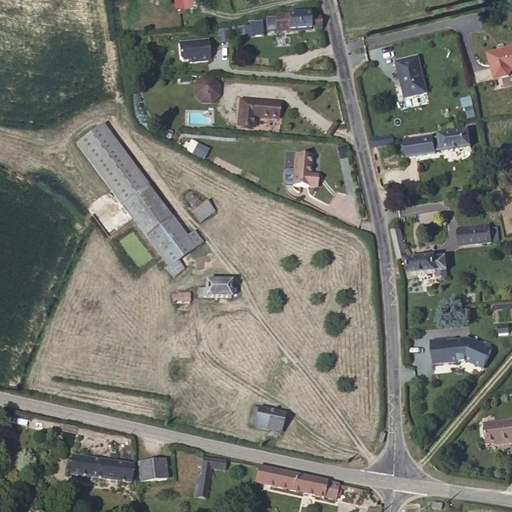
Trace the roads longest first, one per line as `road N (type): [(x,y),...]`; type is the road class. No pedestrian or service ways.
road 1 (tertiary): [(322,0),(380,272),(394,482)]
road 2 (tertiary): [(394,482),(0,396)]
road 3 (unknown): [(409,485),(510,357)]
